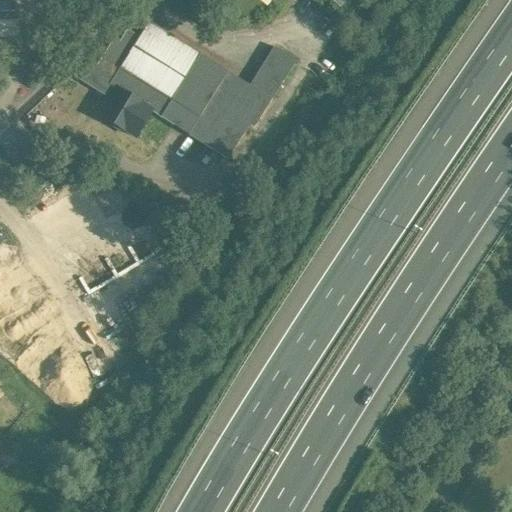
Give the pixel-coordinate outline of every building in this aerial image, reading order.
[(329,0),(339,8),(346,0),(329,0)] [(0,11),(0,47),(20,47),(18,11),(0,11)] [(88,61),(77,78),(113,100),(102,117),(113,124),(113,127),(118,131),(122,129),(135,137),(151,111),(172,125),(188,135),(227,159),(249,125),(253,128),(295,60),(273,46),(249,86),(151,24),(149,28),(145,25),(140,34),(143,36),(141,40),(127,31),(119,43),(113,39),(96,66),(88,61)] [(85,183),(33,211),(96,329),(150,300),(134,270),(160,255),(131,201),(103,216),(85,183)] [(22,257),(0,268),(0,329),(16,360),(63,336),(22,257)]
